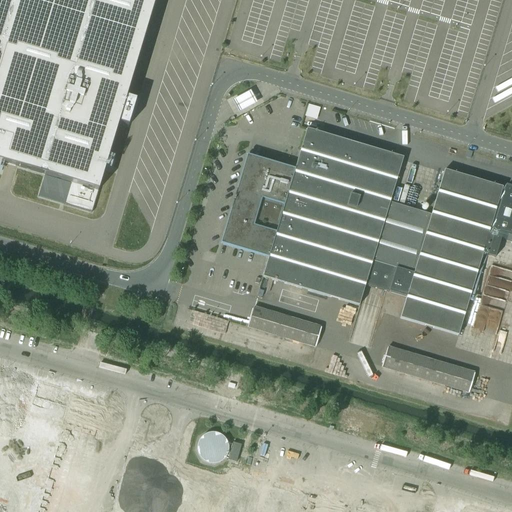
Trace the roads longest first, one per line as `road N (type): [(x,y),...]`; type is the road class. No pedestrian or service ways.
road 1 (unknown): [(511,332),(484,392),(445,398),(376,374),(309,321),(244,301)]
road 2 (unknown): [(138,388),(104,511)]
